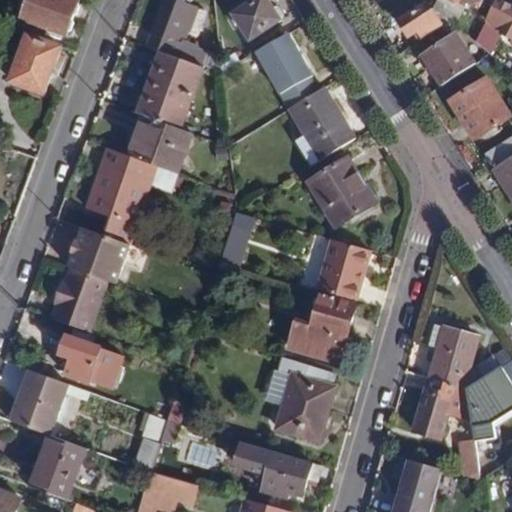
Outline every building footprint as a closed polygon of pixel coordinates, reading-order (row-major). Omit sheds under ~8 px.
[(66,34),(78,0),(77,0),(31,0),(24,19),(66,34)] [(167,0),(150,48),(163,53),(204,67),(223,74),(221,62),(221,56),(198,48),(198,45),(185,41),(188,31),(196,9),(170,0),(167,0)] [(268,0),(257,0),(236,14),(242,24),(251,39),(281,20),(268,0)] [(449,0),(444,11),(454,20),(459,25),(470,3),(480,7),(482,0),(449,0)] [(502,36),(511,45),(511,23),(510,22),(511,17),(511,5),(500,0),(498,0),(477,41),(492,55),(502,36)] [(442,23),(429,3),(401,21),(412,37),(421,31),(424,36),(442,23)] [(201,11),(196,9),(188,31),(194,34),(201,11)] [(242,24),(236,14),(231,17),(237,28),(242,24)] [(423,55),(443,87),(477,65),(457,33),(423,55)] [(46,93),(62,47),(30,35),(14,81),(46,93)] [(266,65),(257,53),(248,59),(256,71),(260,69),(280,101),(317,76),(297,45),(266,65)] [(141,114),(146,116),(182,129),(204,67),(163,53),(141,114)] [(221,62),(223,74),(241,63),(235,54),(221,62)] [(511,117),(488,80),(452,102),(476,140),(511,117)] [(297,142),(313,166),(357,138),(325,88),(291,109),(307,135),(297,142)] [(146,116),(132,157),(180,175),(195,134),(182,129),(146,116)] [(511,136),(485,154),(494,168),(511,157),(511,136)] [(108,157),(105,166),(132,176),(135,167),(108,157)] [(511,157),(494,168),(511,196),(511,157)] [(377,204),(350,159),(311,184),(337,227),(377,204)] [(132,176),(105,166),(90,206),(117,216),(132,176)] [(70,267),(72,268),(109,281),(115,284),(124,261),(129,245),(84,229),(78,243),(74,242),(71,252),(75,253),(70,267)] [(369,251),(314,236),(313,242),(332,248),(320,291),(355,301),(369,251)] [(229,241),(221,263),(237,268),(243,245),(229,241)] [(145,250),(129,245),(124,261),(131,264),(145,250)] [(221,263),(217,276),(215,283),(227,286),(229,279),(238,282),(242,269),(237,268),(221,263)] [(59,304),(54,318),(91,332),(109,281),(72,268),(64,289),(62,289),(57,303),(59,304)] [(340,362),(355,308),(324,299),(314,329),(298,325),(292,348),(340,362)] [(430,345),(438,347),(443,327),(435,325),(430,345)] [(438,347),(430,377),(468,387),(500,368),(493,356),(471,368),(479,337),(443,327),(438,347)] [(89,382),(101,350),(69,338),(63,355),(71,359),(66,374),(89,382)] [(337,374),(284,358),(281,373),(295,377),(287,406),(281,430),(321,442),(337,386),(334,385),(337,374)] [(511,386),(500,368),(468,387),(477,446),(477,447),(485,446),(482,426),(490,421),(491,423),(511,410),(511,386)] [(14,421),(52,435),(70,384),(32,371),(14,421)] [(276,403),(287,406),(295,377),(281,373),(278,372),(271,394),(277,397),(276,403)] [(468,387),(430,377),(416,431),(442,438),(452,404),(464,407),(468,387)] [(176,399),(169,421),(182,424),(189,403),(176,399)] [(182,424),(169,421),(163,440),(176,444),(182,424)] [(52,435),(33,487),(68,499),(73,484),(97,492),(104,474),(81,465),(86,448),(52,435)] [(145,440),(136,466),(152,472),(161,446),(145,440)] [(466,475),(481,480),(477,447),(462,448),(466,475)] [(318,486),(324,469),(273,454),(262,493),(290,501),(290,496),(305,500),(310,483),(318,486)] [(448,470),(413,461),(403,496),(409,498),(405,511),(439,511),(441,506),(439,505),(448,470)] [(0,511),(15,511),(20,499),(2,492),(0,497),(0,511)] [(244,511),(290,511),(248,500),(244,511)] [(86,511),(89,507),(78,503),(75,511),(86,511)]
